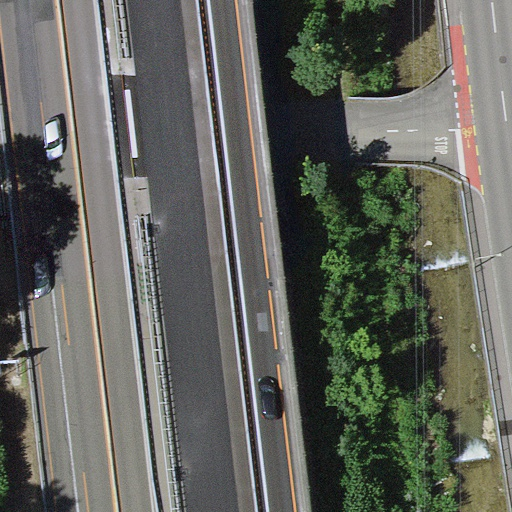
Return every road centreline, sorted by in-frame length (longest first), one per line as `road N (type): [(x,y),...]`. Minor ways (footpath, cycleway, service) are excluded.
road 1 (motorway): [(59,0),(117,511)]
road 2 (motorway): [(236,511),(179,0)]
road 3 (track): [(508,129),(0,120)]
road 4 (secondary): [(491,0),(511,154)]
